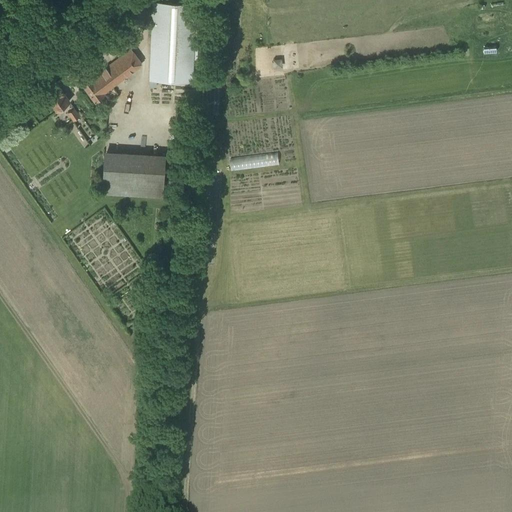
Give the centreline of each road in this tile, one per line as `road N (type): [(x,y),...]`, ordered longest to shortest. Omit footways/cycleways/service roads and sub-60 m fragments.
road 1 (track): [(155,511),(171,132)]
road 2 (track): [(126,0),(0,92)]
